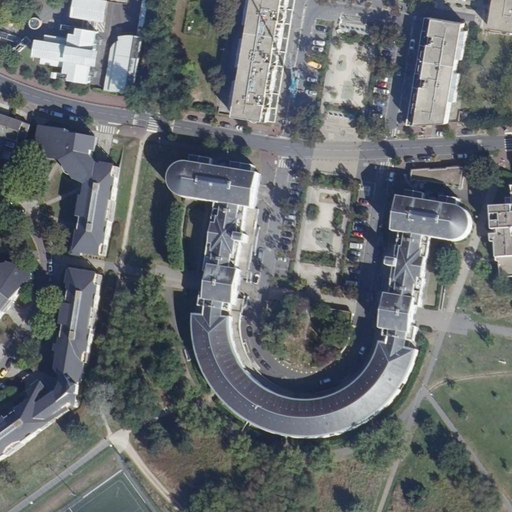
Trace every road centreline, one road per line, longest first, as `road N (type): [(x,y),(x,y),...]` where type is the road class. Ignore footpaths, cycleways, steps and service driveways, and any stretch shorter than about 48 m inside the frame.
road 1 (residential): [(384,165),(356,343),(332,370),(300,376),(274,362),(258,330),(287,146)]
road 2 (residential): [(387,150),(407,24),(400,17),(313,8),(292,122)]
road 3 (tertiary): [(287,146),(88,110),(0,83)]
road 4 (tertiary): [(511,143),(387,150)]
